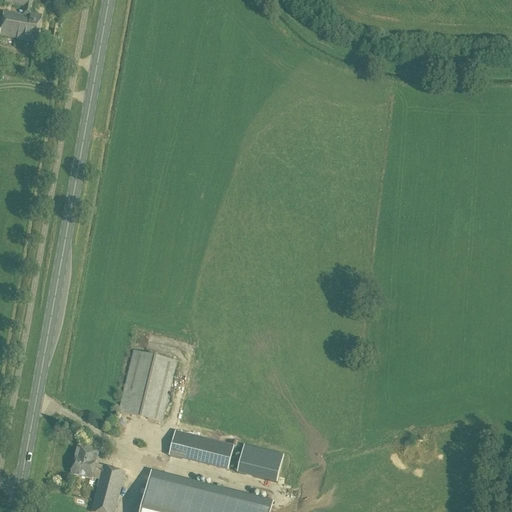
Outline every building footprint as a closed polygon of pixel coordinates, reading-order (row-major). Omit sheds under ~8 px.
[(40,16),(29,14),(32,0),(29,0),(3,0),(3,4),(23,7),(22,15),(1,11),(0,20),(0,36),(25,41),(35,43),(40,16)] [(161,423),(176,362),(134,352),(119,413),(161,423)] [(219,451),(233,455),(235,444),(208,437),(207,443),(220,446),(219,451)] [(171,456),(230,468),(232,454),(174,442),(171,456)] [(284,456),(244,446),(238,473),(277,483),(284,456)] [(114,511),(124,473),(94,466),(98,453),(78,447),(71,475),(91,480),(91,479),(99,481),(90,511),(114,511)] [(158,476),(152,475),(142,511),(270,511),(273,504),(158,476)]
